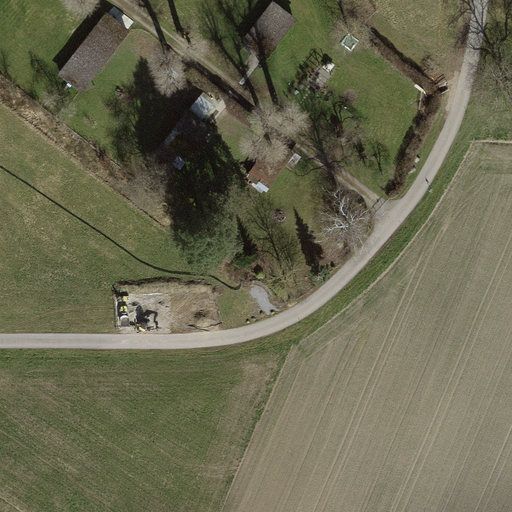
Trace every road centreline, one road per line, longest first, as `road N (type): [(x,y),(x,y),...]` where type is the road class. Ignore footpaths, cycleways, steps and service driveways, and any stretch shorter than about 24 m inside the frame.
road 1 (track): [(0,344),(194,343),(265,329),(311,306),(342,282),(422,185),(463,92),(481,0)]
road 2 (track): [(399,217),(123,0)]
